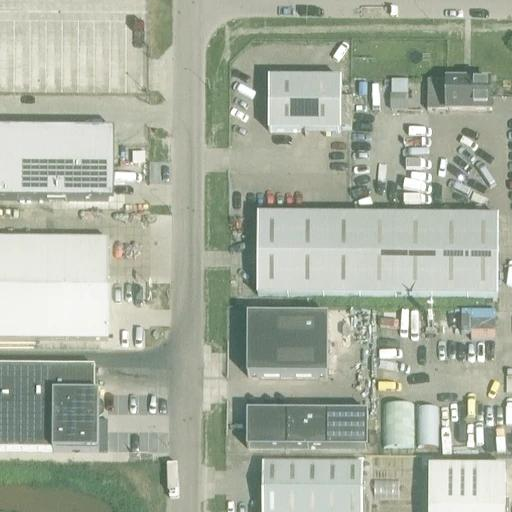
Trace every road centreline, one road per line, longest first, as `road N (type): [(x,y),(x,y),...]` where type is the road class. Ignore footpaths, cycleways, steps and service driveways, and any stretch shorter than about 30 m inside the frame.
road 1 (unclassified): [(183,511),(189,0)]
road 2 (unclassified): [(189,0),(511,2)]
